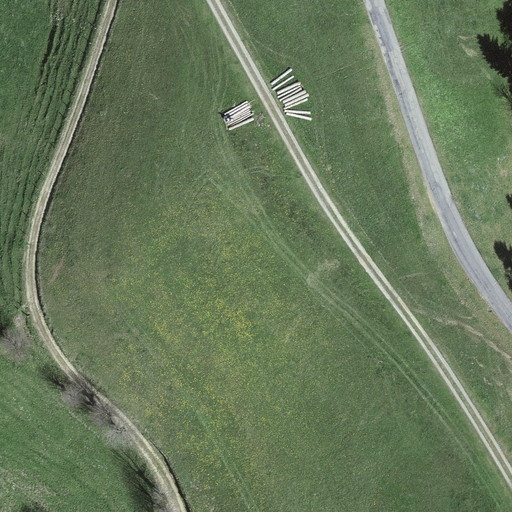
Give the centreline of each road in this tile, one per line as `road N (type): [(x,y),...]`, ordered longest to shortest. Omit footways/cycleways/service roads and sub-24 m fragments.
road 1 (track): [(113,0),(36,230),(32,283),(59,359),(142,444),(177,511)]
road 2 (track): [(207,0),(343,234),(441,363),(511,479)]
road 3 (unclassified): [(373,0),(448,214),(511,317)]
